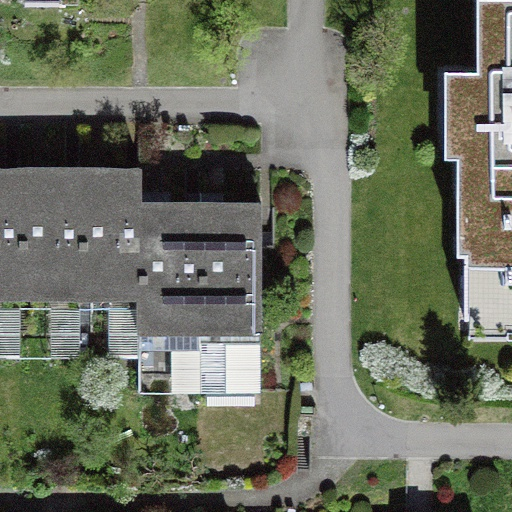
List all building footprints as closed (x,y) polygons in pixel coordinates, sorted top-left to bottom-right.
[(511,0),(478,0),(479,66),(467,66),(467,151),(458,151),(458,246),(467,246),(466,310),(511,310),(511,0)] [(0,168),(0,291),(19,291),(19,169),(0,168)] [(19,169),(19,291),(79,291),(78,169),(19,169)] [(138,169),(78,169),(79,291),(139,291),(138,204),(138,169)] [(138,204),(139,291),(139,326),(199,326),(199,204),(138,204)] [(199,204),(199,326),(261,326),(260,204),(199,204)]
